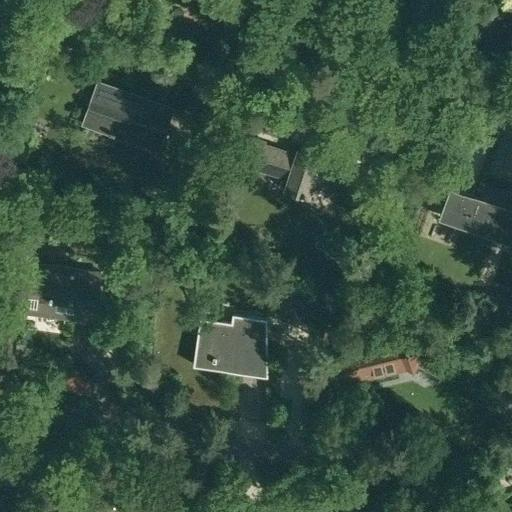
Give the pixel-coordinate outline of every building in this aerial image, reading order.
[(83,122),(160,150),(167,131),(148,125),(156,102),(97,81),(83,122)] [(285,189),(309,197),(313,183),(333,189),(342,161),(299,147),(296,154),(266,144),(266,142),(250,136),(241,166),(262,173),(263,170),(289,178),(285,189)] [(356,180),(372,199),(385,189),(369,170),(356,180)] [(439,216),(511,241),(511,206),(450,185),(439,216)] [(153,222),(174,227),(180,203),(159,198),(153,222)] [(511,272),(511,261),(456,244),(453,255),(511,272)] [(37,311),(96,318),(102,272),(33,263),(31,280),(40,281),(37,311)] [(281,321),(293,323),(297,298),(284,296),(281,321)] [(125,310),(124,323),(135,325),(137,312),(125,310)] [(195,364),(267,374),(266,320),(234,315),(233,322),(201,318),(195,364)] [(89,331),(89,322),(71,322),(70,331),(89,331)] [(401,361),(414,369),(417,364),(429,371),(440,353),(401,330),(393,343),(390,341),(340,353),(347,383),(361,379),(360,376),(396,368),(401,361)] [(15,511),(17,499),(0,496),(0,511),(15,511)] [(165,511),(165,499),(98,499),(97,511),(165,511)]
